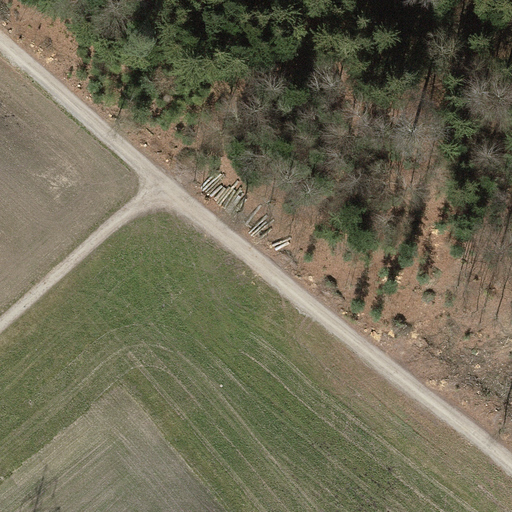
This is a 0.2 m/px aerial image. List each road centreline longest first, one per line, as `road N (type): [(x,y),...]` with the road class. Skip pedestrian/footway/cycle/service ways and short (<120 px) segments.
road 1 (track): [(511,469),(183,201)]
road 2 (track): [(183,201),(0,39)]
road 3 (track): [(183,201),(152,198),(130,209),(0,325)]
